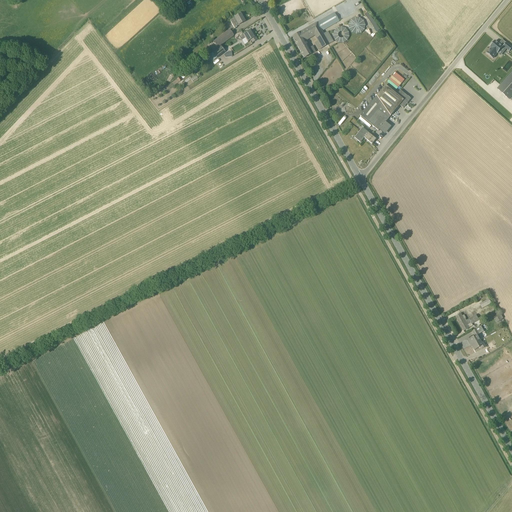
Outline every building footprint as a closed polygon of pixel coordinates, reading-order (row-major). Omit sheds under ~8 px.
[(377,31),(380,29),(368,12),(365,15),(377,31)] [(304,40),(314,34),(321,30),(321,32),(339,22),(334,13),(292,37),(297,46),(305,41),(304,40)] [(235,29),(237,27),(236,26),(245,21),(241,14),(230,20),(235,29)] [(351,31),(355,33),(360,32),(363,29),(365,25),(363,21),(360,18),(355,17),(351,19),(349,23),(349,27),(351,31)] [(336,42),(340,44),(344,43),(348,40),(349,36),(348,31),(344,28),(340,28),(336,30),(333,33),(333,38),(336,42)] [(217,48),(234,36),(229,30),(212,42),(217,48)] [(323,34),(321,32),(321,30),(314,34),(318,41),(314,43),(318,50),(322,48),(333,41),(328,32),(323,34)] [(244,35),(241,31),(234,36),(236,39),(239,36),(241,40),(245,38),(247,42),(250,40),(252,43),(257,40),(253,33),(252,34),(250,31),(244,35)] [(489,47),(485,52),(491,57),(495,52),(496,52),(501,46),(493,39),(488,46),(489,47)] [(309,48),(305,41),(297,46),(304,58),(316,52),(313,46),(309,48)] [(511,46),(506,42),(503,46),(509,51),(511,47),(511,46)] [(217,58),(225,52),(221,46),(213,52),(217,58)] [(157,76),(170,65),(167,61),(154,72),(157,76)] [(511,96),(511,71),(497,89),(509,99),(511,101),(511,96)] [(397,95),(385,85),(359,116),(378,131),(399,105),(403,108),(411,99),(400,90),(397,95)] [(376,139),(362,129),(355,138),(360,143),(364,138),(372,144),(376,139)] [(490,300),(490,301),(481,306),(482,309),(484,308),(491,304),(492,303),(490,300)] [(500,315),(497,309),(492,312),(493,314),(490,315),(490,314),(483,317),(485,322),(492,319),(500,315)] [(462,316),(460,313),(458,315),(457,314),(457,315),(455,316),(464,331),(469,328),(468,326),(472,324),(479,320),(476,315),(469,319),(466,320),(465,318),(466,318),(464,315),(462,316)] [(484,331),(481,326),(472,331),(475,336),(469,340),(472,345),(481,340),(479,337),(480,337),(479,334),(484,331)] [(483,342),(482,343),(481,340),(472,345),(475,350),(481,347),(482,349),(486,347),(485,346),(483,342)]
